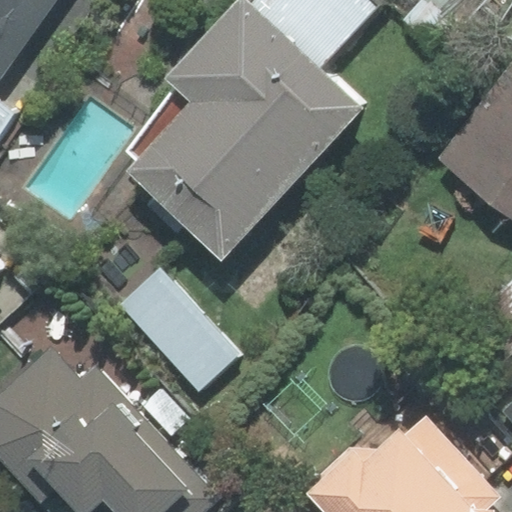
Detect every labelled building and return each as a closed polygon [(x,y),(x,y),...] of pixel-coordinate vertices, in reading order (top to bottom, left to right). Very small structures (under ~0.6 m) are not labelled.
[(0,0),(0,75),(54,0),(0,0)] [(220,258),(363,103),(320,63),(375,3),(371,0),(253,0),(250,4),(242,0),(170,79),(180,88),(122,151),(134,163),(126,171),(220,258)] [(491,0),(426,0),(412,17),(450,49),(491,0)] [(511,67),(445,155),(511,206),(511,67)] [(0,141),(23,107),(0,91),(0,141)] [(176,260),(128,303),(209,393),(257,350),(176,260)] [(81,379),(50,347),(0,395),(0,458),(51,511),(85,511),(95,503),(103,511),(203,511),(220,497),(94,366),(81,379)] [(377,449),(358,447),(308,494),(324,511),(496,511),(498,495),(426,420),(408,438),(399,429),(377,449)]
